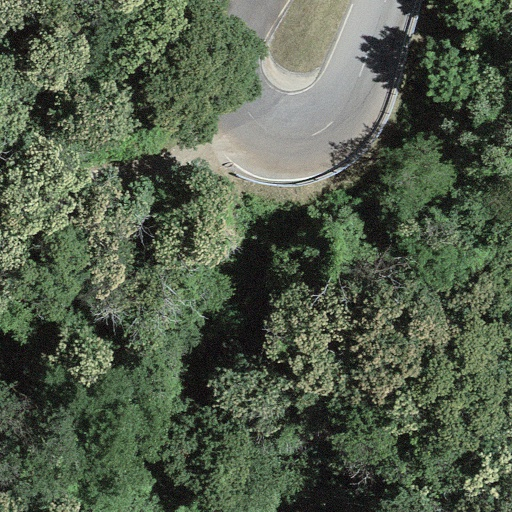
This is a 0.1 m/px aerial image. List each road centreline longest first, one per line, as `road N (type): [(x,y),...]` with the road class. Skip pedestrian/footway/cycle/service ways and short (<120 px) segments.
road 1 (tertiary): [(254,0),(219,65),(221,98),(247,134),(278,146),(336,127),(387,0)]
road 2 (track): [(247,134),(0,230)]
